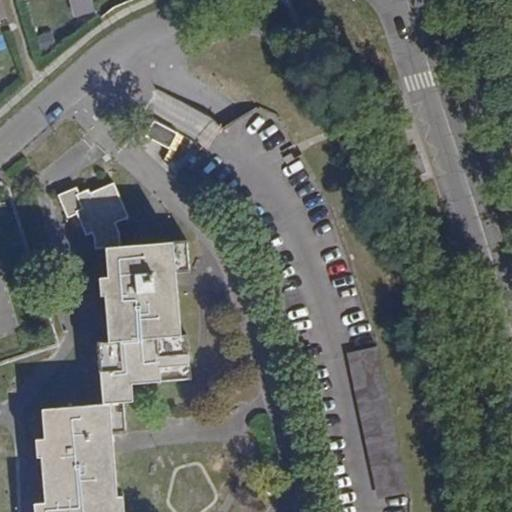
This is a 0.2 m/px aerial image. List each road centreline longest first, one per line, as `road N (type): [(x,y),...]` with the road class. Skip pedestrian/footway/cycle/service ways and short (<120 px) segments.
road 1 (unknown): [(130,41),(197,84),(266,148),(319,235),(351,343),(374,511)]
road 2 (residential): [(61,93),(203,226),(243,300),(284,443),(288,511)]
road 3 (tertiary): [(406,0),(511,338)]
road 4 (residential): [(236,0),(130,41),(61,93)]
